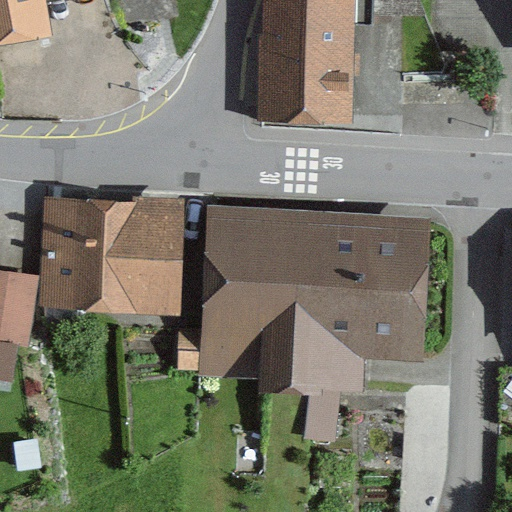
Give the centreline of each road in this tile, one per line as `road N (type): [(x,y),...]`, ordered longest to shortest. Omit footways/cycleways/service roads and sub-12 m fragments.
road 1 (unclassified): [(478,511),(487,174)]
road 2 (residential): [(487,174),(205,146)]
road 3 (residential): [(205,146),(87,154),(0,136)]
road 4 (residential): [(245,0),(205,146)]
